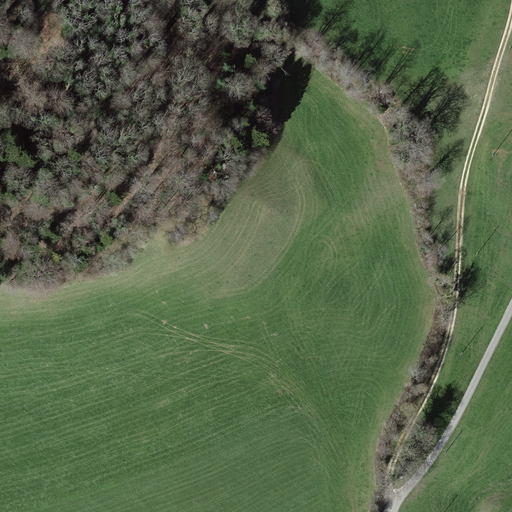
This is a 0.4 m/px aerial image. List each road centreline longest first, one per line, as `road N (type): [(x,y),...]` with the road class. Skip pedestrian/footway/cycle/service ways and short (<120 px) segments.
road 1 (track): [(511,13),(467,163),(446,339),(396,462),(391,511)]
road 2 (track): [(511,302),(438,448),(391,511)]
